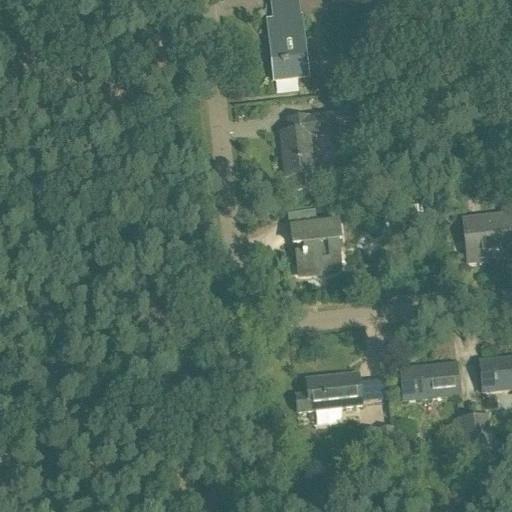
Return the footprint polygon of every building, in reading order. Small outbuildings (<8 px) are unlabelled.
[(266,24),(274,85),(308,81),(301,20),(300,20),(298,0),(268,0),(272,23),(266,24)] [(362,104),(364,122),(397,118),(394,101),(362,104)] [(292,180),(293,195),(316,193),(314,177),(313,177),(309,139),(333,137),(334,147),(357,145),(353,115),(285,123),(287,136),(279,136),(285,181),(292,180)] [(389,207),(392,227),(408,225),(405,205),(389,207)] [(505,220),(511,219),(511,205),(503,206),(505,220)] [(505,220),(463,224),(467,262),(509,258),(507,244),(505,220)] [(295,248),(298,279),(320,277),(319,273),(340,271),(337,244),(340,243),(338,226),(290,231),(292,249),(295,248)] [(363,249),(361,265),(386,268),(388,252),(363,249)] [(511,362),(479,366),(482,397),(511,393),(511,362)] [(400,374),(403,405),(458,399),(455,368),(400,374)] [(295,400),(297,416),(362,409),(358,379),(306,384),(307,399),(295,400)] [(486,419),(472,421),(475,454),(489,453),(486,419)] [(472,421),(458,422),(461,456),(475,454),(472,421)] [(397,454),(394,432),(379,433),(381,455),(397,454)] [(368,457),(381,455),(379,433),(366,435),(368,457)]
